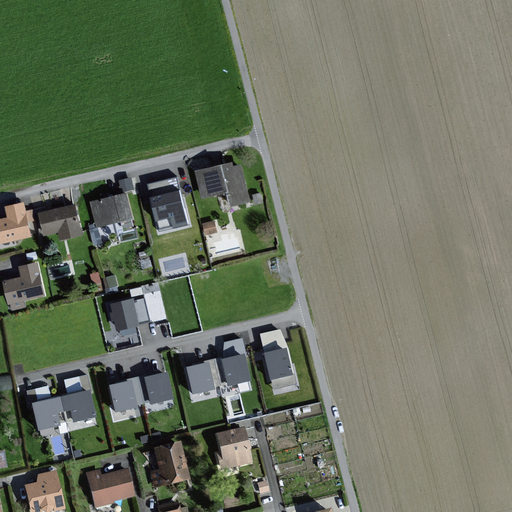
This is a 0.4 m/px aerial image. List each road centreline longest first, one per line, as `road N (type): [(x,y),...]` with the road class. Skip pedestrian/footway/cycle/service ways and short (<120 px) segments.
road 1 (residential): [(259,138),(355,511)]
road 2 (residential): [(259,138),(0,195)]
road 3 (track): [(224,0),(259,138)]
